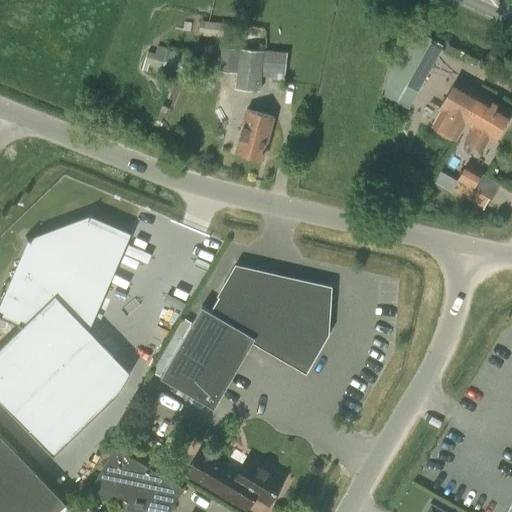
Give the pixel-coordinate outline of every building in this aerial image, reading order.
[(388,74),(385,87),(384,94),(399,103),(408,87),(417,92),(441,49),(419,36),(408,54),(402,50),(388,74)] [(463,62),(476,65),(480,59),(448,43),(444,51),(453,56),(463,62)] [(149,64),(182,71),(186,51),(153,44),(149,64)] [(287,52),(221,46),(219,70),(236,72),(235,88),(260,90),(261,71),(285,73),(287,52)] [(456,139),(465,124),(475,106),(472,104),(479,92),(457,79),(439,109),(441,110),(432,125),(456,139)] [(465,124),(471,127),(464,141),(482,152),(490,138),(495,141),(511,111),(479,92),(472,104),(475,106),(465,124)] [(247,109),(236,152),(263,159),(274,116),(247,109)] [(458,180),(457,181),(470,189),(471,188),(473,189),(482,172),(466,163),(457,179),(458,180)] [(470,189),(457,181),(453,189),(466,197),(470,189)] [(92,210),(89,217),(32,239),(25,236),(25,237),(32,240),(7,296),(27,305),(19,324),(23,325),(0,347),(0,398),(14,413),(95,334),(85,324),(95,314),(130,235),(90,218),(93,211),(92,210)] [(209,309),(202,305),(161,376),(214,407),(253,341),(307,373),(329,333),(332,285),(236,263),(209,309)] [(0,511),(72,511),(73,510),(67,508),(68,504),(67,503),(64,505),(0,437),(0,511)] [(169,511),(184,488),(115,447),(91,488),(130,511),(169,511)] [(186,473),(212,488),(226,465),(199,450),(186,473)] [(226,465),(212,488),(247,509),(255,496),(269,504),(284,478),(248,456),(238,472),(226,465)]
